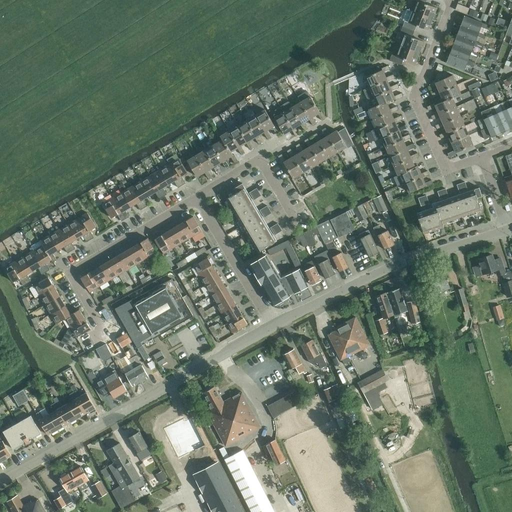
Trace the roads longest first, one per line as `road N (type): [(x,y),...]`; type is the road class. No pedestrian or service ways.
road 1 (tertiary): [(0,482),(272,326)]
road 2 (tertiary): [(272,326),(416,256),(507,229)]
road 3 (residential): [(105,335),(70,273),(195,197)]
road 4 (residential): [(481,157),(454,167),(442,162),(415,102),(446,0)]
road 5 (residential): [(272,326),(195,197)]
